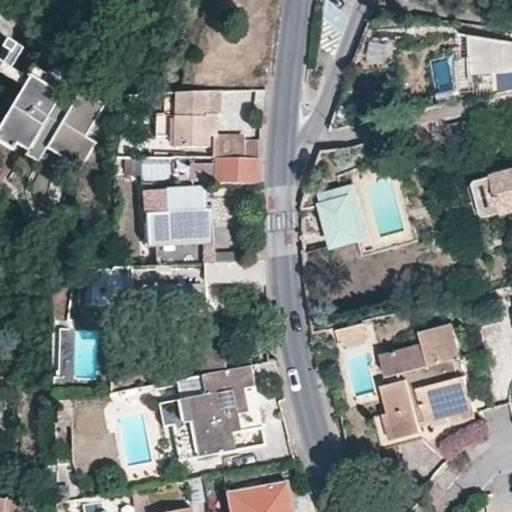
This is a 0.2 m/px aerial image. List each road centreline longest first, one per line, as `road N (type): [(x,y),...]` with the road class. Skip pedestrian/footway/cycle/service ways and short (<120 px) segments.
road 1 (secondary): [(282,155),(289,315),(342,511)]
road 2 (unknown): [(282,155),(511,101)]
road 3 (residential): [(282,155),(325,109),(364,0)]
road 4 (secondary): [(299,0),(282,155)]
